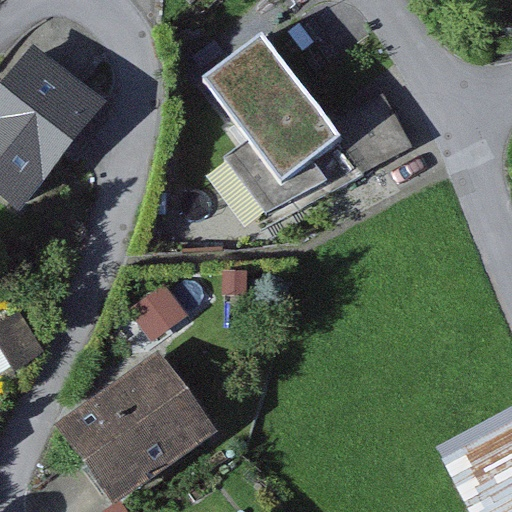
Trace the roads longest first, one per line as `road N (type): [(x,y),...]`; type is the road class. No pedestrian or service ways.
road 1 (residential): [(8,511),(16,461),(103,265),(138,139),(144,76),(103,16),(63,1),(22,14),(0,33)]
road 2 (residential): [(461,114),(468,163),(511,267)]
road 3 (residential): [(384,0),(461,114)]
